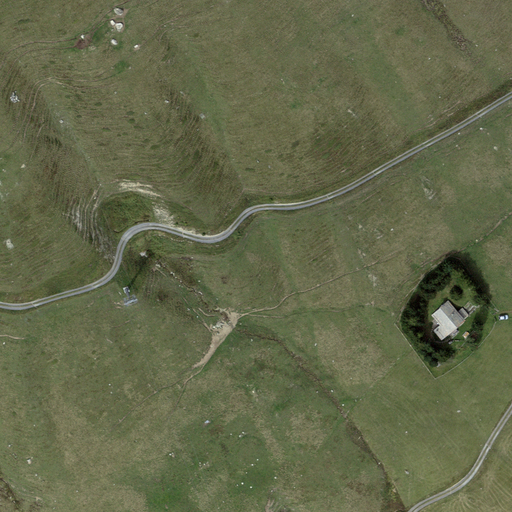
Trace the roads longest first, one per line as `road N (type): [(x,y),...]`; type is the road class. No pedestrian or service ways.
road 1 (track): [(511,94),(335,193),(254,207),(216,238),(141,227),(126,237),(105,279),(32,304),(0,304)]
road 2 (track): [(411,511),(472,473),(511,407)]
